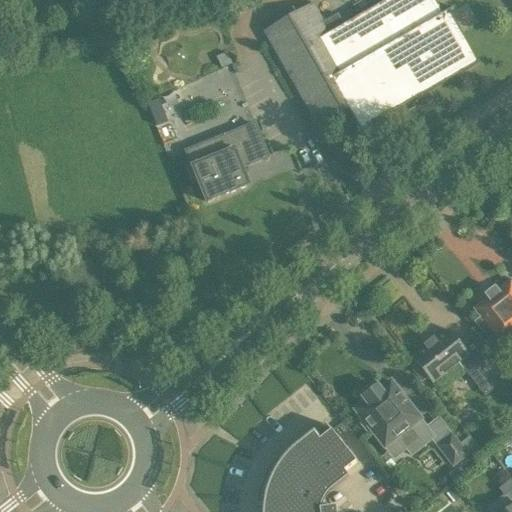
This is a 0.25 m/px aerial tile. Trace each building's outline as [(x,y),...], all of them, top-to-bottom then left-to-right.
[(311,6),(266,32),(320,126),(348,109),(362,132),(480,64),(449,10),(433,19),(419,27),(403,0),(387,0),(344,25),(341,20),(337,14),(321,24),(312,9),(311,6)] [(232,64),(227,53),(216,57),(221,69),(232,64)] [(268,158),(254,124),(186,152),(206,203),(249,186),(242,168),(268,158)] [(511,282),(510,281),(497,292),(494,288),(485,295),(488,298),(474,309),(480,317),(473,323),(498,354),(511,343),(511,282)] [(468,355),(448,330),(435,341),(433,339),(424,346),(426,348),(412,359),(417,366),(413,370),(422,381),(426,377),(432,384),(435,381),(439,386),(462,368),(458,363),(468,355)] [(489,385),(501,375),(487,356),(474,366),(489,385)] [(420,420),(390,382),(380,391),(376,387),(362,398),(365,402),(355,410),(363,422),(360,424),(367,434),(371,431),(384,448),(397,438),(411,456),(434,438),(420,420)] [(355,464),(325,425),(295,448),(288,455),(282,463),(278,460),(271,471),(265,482),(261,494),(259,506),(263,507),(263,511),(335,511),(335,508),(318,510),(313,510),(314,504),(316,499),(319,494),(323,489),(328,485),(355,464)] [(453,467),(467,456),(451,435),(437,446),(453,467)] [(511,511),(511,490),(499,501),(507,511),(505,511),(511,511)]
